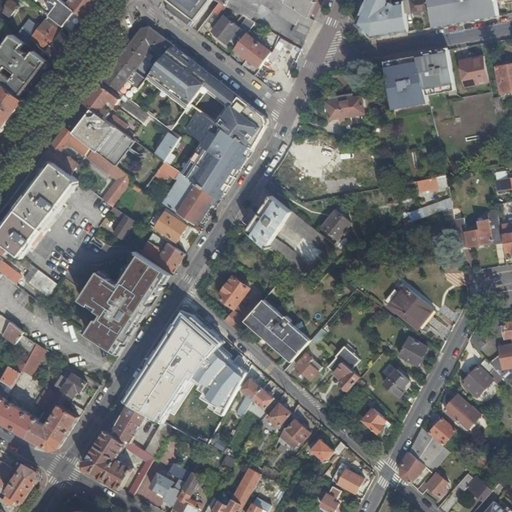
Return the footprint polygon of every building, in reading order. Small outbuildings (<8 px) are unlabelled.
[(13,0),(10,0),(5,11),(11,16),(15,12),(18,7),(19,8),(21,5),(13,0)] [(52,0),(54,2),(55,1),(59,5),(51,16),(76,35),(102,0),(52,0)] [(214,0),(171,0),(172,1),(166,8),(188,25),(194,17),(199,20),(214,0)] [(216,0),(220,2),(227,6),(236,11),(240,13),(246,0),(216,0)] [(306,41),(315,20),(311,17),(309,16),(286,2),(283,0),(246,0),(240,13),(252,20),(258,9),(263,4),(297,25),(293,34),(294,36),(306,41)] [(287,0),(286,2),(309,16),(315,1),(315,0),(287,0)] [(367,0),(358,23),(372,37),(408,29),(404,2),(396,4),(390,0),(367,0)] [(430,0),(435,24),(500,12),(498,0),(430,0)] [(309,16),(311,17),(318,2),(315,1),(309,16)] [(219,16),(227,6),(220,2),(213,11),(219,16)] [(27,45),(36,51),(53,65),(72,39),(76,35),(51,16),(50,15),(27,45)] [(243,39),(247,34),(253,26),(246,21),(240,27),(231,20),(225,16),(213,31),(228,43),(236,33),(243,39)] [(170,52),(175,46),(151,28),(144,28),(138,35),(154,47),(152,50),(157,53),(158,52),(165,57),(166,57),(170,52)] [(249,59),(260,43),(247,34),(243,39),(236,49),(249,59)] [(18,37),(14,35),(0,53),(0,80),(22,97),(43,69),(47,72),(53,65),(36,51),(30,57),(21,50),(26,44),(18,37)] [(138,35),(130,46),(149,62),(154,56),(150,52),(152,50),(154,47),(138,35)] [(249,59),(261,68),(273,53),(260,43),(249,59)] [(137,70),(144,75),(152,64),(149,62),(130,46),(122,57),(138,69),(137,70)] [(162,122),(174,131),(183,118),(187,112),(193,105),(186,100),(200,83),(189,74),(195,61),(175,46),(170,52),(166,57),(165,57),(148,78),(132,100),(142,107),(144,109),(151,114),(162,122)] [(449,50),(418,56),(419,60),(426,90),(456,84),(449,50)] [(467,87),(491,82),(485,56),(462,61),(463,65),(459,66),(462,79),(466,78),(467,87)] [(105,79),(129,98),(132,100),(148,78),(144,75),(137,70),(138,69),(122,57),(105,79)] [(419,60),(386,66),(395,109),(429,101),(428,95),(427,91),(426,90),(419,60)] [(227,129),(255,149),(262,138),(265,133),(269,125),(267,117),(195,61),(189,74),(200,83),(186,100),(193,105),(195,107),(201,111),(204,113),(227,129)] [(511,64),(498,67),(502,93),(511,91),(511,64)] [(0,132),(0,133),(26,100),(22,97),(0,80),(0,132)] [(86,103),(107,119),(112,114),(107,110),(106,107),(110,101),(113,101),(118,105),(122,100),(101,83),(86,103)] [(457,90),(456,84),(426,90),(427,91),(428,95),(457,90)] [(364,96),(329,101),(332,119),(341,118),(342,121),(347,120),(346,117),(366,114),(364,96)] [(145,123),(151,114),(144,109),(142,107),(132,100),(129,98),(123,106),(138,117),(145,123)] [(134,179),(132,183),(145,191),(163,166),(166,162),(179,143),(182,137),(174,131),(157,156),(153,153),(132,138),(125,133),(110,121),(107,119),(86,103),(68,127),(93,147),(93,146),(112,160),(111,161),(123,171),(134,179)] [(206,141),(184,174),(218,197),(223,200),(255,149),(227,129),(204,113),(201,111),(188,131),(202,141),(203,139),(206,141)] [(110,121),(125,133),(127,129),(130,127),(115,115),(110,121)] [(119,176),(123,171),(111,161),(93,147),(68,127),(46,155),(72,175),(80,165),(70,157),(68,159),(61,154),(70,143),(86,155),(90,150),(93,151),(89,157),(109,173),(111,170),(119,176)] [(292,145),(288,154),(317,170),(322,162),(327,165),(335,151),(312,139),(307,147),(309,148),(306,153),(292,145)] [(46,155),(10,202),(43,229),(80,181),(72,175),(46,155)] [(164,204),(196,225),(210,203),(213,204),(218,197),(184,174),(175,168),(166,162),(163,166),(189,184),(186,189),(191,193),(184,206),(179,203),(184,196),(174,189),(164,204)] [(289,182),(285,189),(300,200),(303,196),(305,191),(306,191),(310,184),(315,187),(316,186),(318,182),(319,181),(297,169),(295,173),(293,172),(288,181),(289,182)] [(132,180),(124,174),(106,199),(115,205),(132,180)] [(437,178),(439,188),(449,186),(448,177),(448,176),(437,178)] [(511,177),(498,180),(500,191),(511,188),(511,177)] [(437,178),(419,181),(421,191),(439,188),(437,178)] [(326,238),(274,196),(251,232),(292,269),(301,276),(310,266),(289,247),(275,239),(286,223),(317,249),(326,238)] [(453,208),(452,201),(445,202),(447,209),(453,208)] [(10,202),(0,215),(0,239),(12,249),(19,254),(22,256),(43,229),(10,202)] [(114,208),(111,211),(121,218),(124,214),(114,208)] [(459,208),(454,209),(456,220),(458,235),(467,233),(467,232),(464,217),(461,218),(459,208)] [(414,221),(426,217),(423,210),(411,214),(414,221)] [(494,244),(503,242),(498,211),(498,210),(488,212),(490,215),(494,241),(494,242),(494,244)] [(337,211),(323,228),(339,240),(352,223),(337,211)] [(167,212),(156,228),(178,243),(189,226),(167,212)] [(467,233),(458,235),(461,248),(494,242),(494,241),(490,215),(485,216),(485,220),(480,221),(482,229),(467,232),(467,233)] [(136,222),(127,216),(115,234),(124,240),(136,222)] [(137,249),(175,273),(187,254),(149,230),(137,249)] [(442,235),(434,239),(432,232),(420,237),(426,255),(447,248),(442,235)] [(22,276),(50,298),(59,285),(26,259),(22,264),(25,267),(19,274),(3,261),(4,260),(0,256),(0,249),(1,250),(8,255),(12,249),(0,239),(0,271),(4,274),(16,284),(22,276)] [(26,259),(22,256),(19,254),(15,258),(22,264),(26,259)] [(236,277),(221,297),(237,309),(251,289),(236,277)] [(406,286),(403,283),(387,302),(391,305),(406,286)] [(419,328),(435,308),(406,286),(391,305),(419,328)] [(112,310),(120,316),(128,304),(130,306),(132,307),(138,298),(123,289),(118,298),(119,299),(112,310)] [(282,323),(286,318),(265,299),(261,304),(282,323)] [(236,311),(227,321),(238,330),(249,318),(259,307),(254,302),(242,316),(236,311)] [(128,304),(120,316),(123,317),(130,306),(128,304)] [(296,360),(308,346),(288,328),(292,323),(286,318),(282,323),(261,304),(259,307),(249,318),(296,360)] [(78,312),(71,323),(77,327),(94,338),(102,325),(85,314),(84,316),(78,312)] [(131,328),(117,318),(110,329),(120,336),(122,332),(126,334),(131,328)] [(511,323),(508,324),(505,322),(503,325),(505,327),(505,329),(505,330),(505,333),(506,333),(507,338),(511,337),(511,323)] [(24,335),(25,332),(13,323),(8,329),(1,342),(0,340),(0,349),(4,350),(11,338),(10,338),(12,335),(19,340),(17,343),(16,343),(24,349),(30,339),(24,335)] [(308,346),(312,341),(292,323),(288,328),(308,346)] [(328,333),(323,329),(314,339),(319,344),(328,333)] [(475,331),(470,340),(480,350),(486,344),(475,331)] [(10,338),(11,338),(17,343),(19,340),(12,335),(10,338)] [(177,347),(174,352),(188,360),(191,362),(196,364),(197,360),(190,357),(199,341),(189,336),(188,338),(183,335),(180,341),(178,340),(177,340),(174,345),(175,346),(177,347)] [(411,336),(400,356),(420,366),(430,347),(411,336)] [(38,344),(30,339),(24,349),(13,368),(22,374),(23,371),(38,344)] [(330,369),(350,346),(348,343),(337,356),(338,357),(329,368),(330,369)] [(46,350),(38,344),(23,371),(32,376),(46,350)] [(121,355),(125,349),(116,344),(114,344),(111,349),(121,355)] [(511,344),(501,347),(504,369),(511,368),(511,344)] [(356,351),(350,346),(330,369),(344,381),(341,384),(349,391),(361,377),(353,370),(362,360),(354,353),(356,351)] [(188,360),(174,352),(166,366),(180,374),(188,360)] [(312,363),(315,359),(309,353),(298,366),(314,380),(321,371),(312,363)] [(490,375),(496,368),(487,358),(464,383),(479,397),(495,380),(490,375)] [(324,367),(315,359),(312,363),(321,371),(324,367)] [(191,362),(180,382),(186,385),(197,365),(196,364),(191,362)] [(236,395),(249,373),(231,364),(226,375),(232,377),(225,389),(236,395)] [(0,412),(7,400),(22,374),(13,368),(10,367),(1,385),(3,386),(2,388),(6,391),(3,396),(0,394),(0,412)] [(398,369),(386,383),(401,397),(407,390),(404,388),(411,381),(398,369)] [(151,383),(149,382),(138,400),(147,406),(149,407),(152,403),(159,407),(168,393),(162,389),(169,377),(158,371),(151,383)] [(62,396),(72,403),(76,398),(75,398),(80,390),(82,392),(88,382),(75,373),(70,380),(63,375),(56,385),(65,391),(62,396)] [(254,399),(264,388),(253,378),(243,389),(248,394),(236,414),(243,417),(252,403),(254,399)] [(375,409),(379,404),(357,384),(352,389),(375,409)] [(52,390),(48,386),(35,406),(40,409),(52,390)] [(276,398),(264,388),(254,399),(266,410),(276,398)] [(39,421),(30,437),(53,450),(61,449),(85,411),(72,403),(62,396),(52,390),(40,409),(45,412),(53,399),(63,405),(52,422),(49,420),(48,422),(50,424),(48,427),(39,421)] [(349,393),(342,401),(346,404),(353,396),(349,393)] [(460,395),(446,410),(460,423),(474,408),(460,395)] [(7,400),(0,412),(0,420),(30,437),(39,421),(41,419),(7,400)] [(282,403),(270,417),(280,427),(293,413),(282,403)] [(388,421),(375,409),(365,420),(380,434),(387,426),(385,424),(388,421)] [(208,446),(209,444),(221,422),(209,416),(208,419),(211,420),(199,441),(208,446)] [(297,420),(292,417),(286,427),(290,429),(297,420)] [(443,418),(431,433),(445,445),(458,431),(443,418)] [(298,420),(297,420),(290,429),(289,430),(303,443),(312,432),(298,420)] [(129,443),(130,441),(134,435),(113,421),(108,430),(129,443)] [(148,444),(151,440),(153,437),(158,429),(145,421),(136,436),(148,444)] [(433,473),(451,452),(423,428),(402,468),(403,476),(418,490),(433,473)] [(89,470),(123,489),(135,468),(120,460),(117,460),(117,457),(120,457),(126,447),(129,443),(108,430),(87,462),(89,470)] [(155,448),(160,450),(168,435),(163,432),(155,448)] [(215,446),(224,451),(229,444),(220,438),(215,446)] [(348,447),(342,442),(335,450),(322,439),(312,450),(326,462),(334,453),(339,457),(348,447)] [(135,452),(139,446),(130,441),(129,443),(126,447),(135,452)] [(129,493),(135,496),(156,457),(139,446),(135,452),(134,453),(147,461),(129,493)] [(229,471),(236,459),(227,454),(220,466),(229,471)] [(238,455),(236,459),(244,464),(247,459),(238,455)] [(0,476),(0,486),(7,473),(10,474),(14,469),(8,464),(0,476)] [(18,499),(25,503),(42,478),(40,470),(28,464),(11,489),(8,487),(6,490),(9,492),(5,499),(9,502),(14,505),(18,499)] [(220,501),(215,498),(206,511),(234,511),(237,508),(240,508),(242,504),(245,506),(263,474),(261,473),(251,468),(233,500),(230,506),(220,501)] [(348,468),(339,484),(357,494),(365,478),(348,468)] [(202,477),(194,472),(189,481),(193,483),(189,491),(186,489),(176,507),(177,508),(177,510),(177,511),(182,511),(183,511),(198,511),(200,509),(196,506),(198,503),(191,498),(202,477)] [(168,495),(169,493),(175,483),(175,482),(159,473),(152,487),(168,495)] [(418,490),(423,495),(430,487),(442,497),(448,490),(445,487),(450,483),(446,480),(448,478),(444,475),(443,477),(439,473),(437,475),(433,473),(418,490)] [(480,484),(471,476),(464,483),(484,500),(493,490),(483,482),(480,484)] [(176,488),(183,492),(185,488),(188,483),(181,479),(178,485),(176,488)] [(188,483),(185,488),(186,489),(189,491),(193,483),(189,481),(188,483)] [(169,493),(179,499),(183,492),(176,488),(178,485),(175,483),(169,493)] [(461,483),(452,492),(456,495),(464,486),(461,483)] [(330,494),(329,493),(322,506),(332,511),(336,511),(341,504),(338,502),(344,492),(334,486),(330,494)] [(0,508),(3,510),(9,502),(5,499),(0,495),(0,508)] [(230,506),(233,500),(224,495),(220,501),(230,506)] [(507,511),(496,502),(487,511),(507,511)] [(255,504),(250,511),(269,511),(272,506),(267,503),(264,509),(255,504)]
